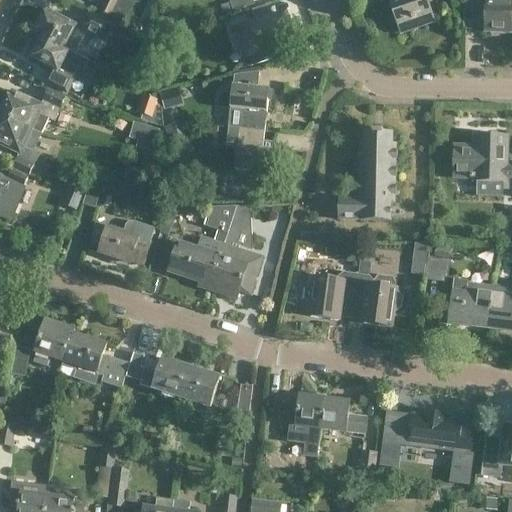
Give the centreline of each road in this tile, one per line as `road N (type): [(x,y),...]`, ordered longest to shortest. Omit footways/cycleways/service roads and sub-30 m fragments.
road 1 (residential): [(511,383),(264,349),(0,267)]
road 2 (residential): [(511,87),(378,86),(340,43),(325,0)]
